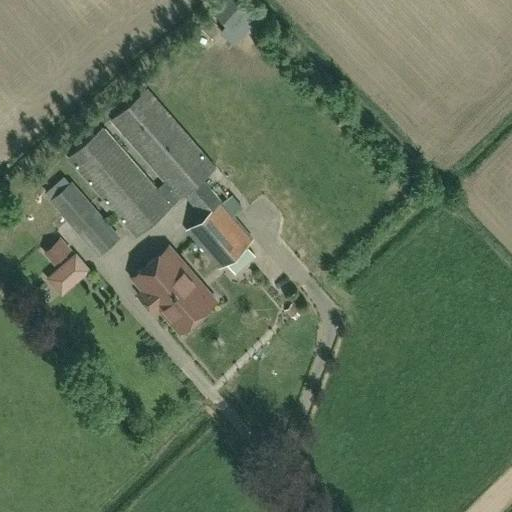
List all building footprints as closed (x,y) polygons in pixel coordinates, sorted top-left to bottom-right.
[(228,28),(244,9),(234,0),(224,0),(212,14),(228,28)] [(146,89),(111,119),(165,180),(155,188),(102,127),(67,157),(136,235),(170,205),(168,203),(177,195),(179,197),(214,167),(146,89)] [(98,254),(118,237),(70,182),(51,200),(98,254)] [(218,268),(226,261),(235,272),(256,254),(247,243),(252,239),(205,184),(189,197),(204,215),(186,230),(218,268)] [(183,310),(183,309),(182,305),(184,304),(170,287),(177,282),(167,270),(180,259),(168,245),(132,276),(143,289),(138,293),(153,311),(158,307),(170,321),(183,310)] [(73,250),(57,265),(72,281),(88,266),(73,250)] [(183,309),(183,310),(170,321),(178,331),(215,300),(180,259),(167,270),(177,282),(170,287),(184,304),(182,305),(183,309)]
